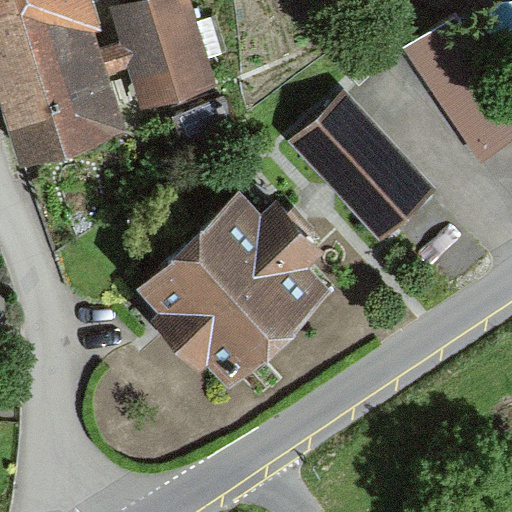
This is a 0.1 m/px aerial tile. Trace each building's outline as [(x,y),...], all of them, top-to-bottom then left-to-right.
[(86,0),(0,0),(0,85),(19,154),(122,124),(86,0)] [(191,0),(116,0),(110,2),(138,111),(215,91),(191,0)] [(475,149),(511,130),(511,91),(466,0),(463,0),(413,25),(475,149)] [(426,197),(342,102),(293,145),(378,240),(426,197)] [(319,297),(227,200),(130,292),(222,388),(319,297)]
